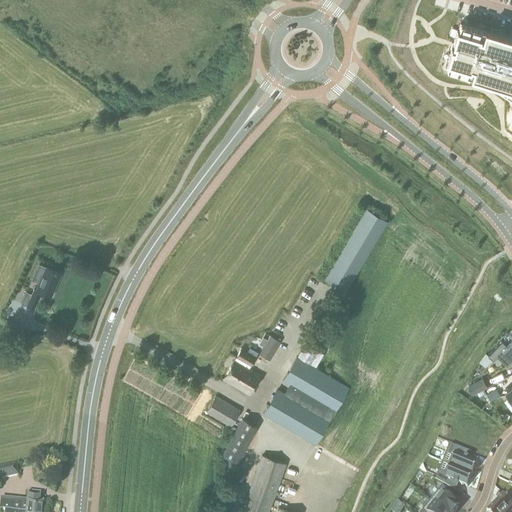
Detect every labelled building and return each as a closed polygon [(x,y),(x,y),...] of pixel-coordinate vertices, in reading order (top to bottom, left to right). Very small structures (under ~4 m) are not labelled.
[(35,0),(11,0),(11,3),(55,21),(60,10),(35,0)] [(242,16),(253,0),(228,0),(225,5),(242,16)] [(448,61),(446,68),(475,77),(508,87),(506,96),(506,97),(507,96),(511,99),(511,37),(460,22),(458,29),(457,29),(453,42),(452,41),(450,47),(451,48),(447,61),(448,61)] [(152,50),(150,57),(163,61),(169,41),(154,36),(150,49),(152,50)] [(188,60),(193,65),(199,58),(194,53),(188,60)] [(184,83),(194,70),(189,66),(183,73),(177,68),(170,77),(177,82),(180,79),(184,83)] [(366,208),(323,279),(346,292),(388,221),(366,208)] [(26,291),(21,303),(27,305),(34,308),(38,299),(41,292),(45,294),(50,296),(54,288),(53,287),(55,282),(56,282),(60,273),(57,272),(57,270),(55,269),(54,271),(46,267),(39,264),(32,278),(39,281),(36,289),(34,289),(32,294),(31,295),(26,293),(27,291),(26,291)] [(270,335),(259,353),(270,360),(281,341),(270,335)] [(486,352),(479,361),(480,361),(486,367),(493,360),(494,361),(498,357),(507,365),(507,366),(508,367),(511,362),(511,340),(507,346),(503,341),(489,355),(486,352)] [(323,353),(305,342),(297,355),(316,366),(323,353)] [(235,359),(224,378),(249,393),(260,374),(249,367),(250,365),(251,366),(256,356),(258,352),(250,347),(247,351),(241,347),(235,357),(236,357),(235,359)] [(285,392),(277,388),(262,413),(315,444),(330,419),(335,411),(349,387),(296,356),(282,380),(289,385),(285,392)] [(473,394),(487,387),(484,381),(477,385),(476,382),(469,386),(473,394)] [(496,389),(487,394),(491,401),(499,396),(496,389)] [(240,410),(215,395),(206,411),(231,426),(240,410)] [(478,415),(469,428),(488,443),(498,430),(478,415)] [(258,426),(242,417),(221,453),(229,457),(237,462),(258,426)] [(478,456),(482,446),(479,445),(467,440),(463,439),(459,448),(478,456)] [(451,444),(447,454),(453,457),(449,465),(473,475),(478,463),(469,460),(472,453),(451,444)] [(262,454),(241,511),(268,511),(286,463),(262,454)] [(0,479),(19,476),(17,467),(16,464),(0,467),(0,479)] [(439,471),(436,480),(456,491),(459,484),(468,487),(473,475),(449,465),(446,474),(439,471)] [(222,484),(218,491),(228,497),(232,490),(222,484)] [(442,486),(431,501),(445,511),(456,511),(460,508),(449,499),(452,494),(442,486)] [(1,498),(0,506),(0,509),(11,511),(25,511),(41,511),(42,509),(43,509),(44,503),(42,502),(43,501),(39,501),(40,492),(28,491),(28,496),(27,496),(26,505),(21,504),(21,500),(1,498)] [(504,511),(511,505),(511,503),(504,496),(499,491),(494,495),(500,500),(488,511),(504,511)] [(224,501),(212,511),(226,511),(231,508),(224,501)] [(445,511),(431,501),(422,511),(445,511)]
